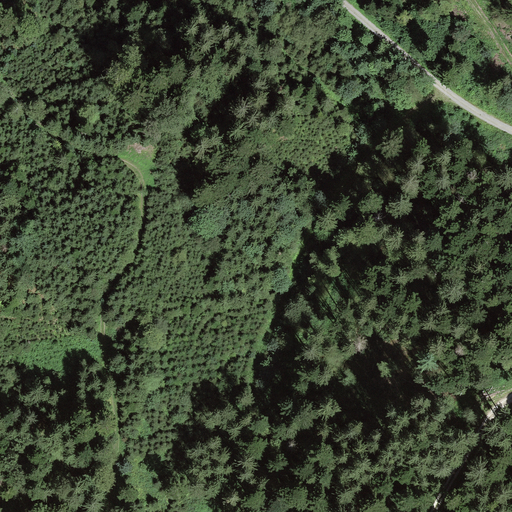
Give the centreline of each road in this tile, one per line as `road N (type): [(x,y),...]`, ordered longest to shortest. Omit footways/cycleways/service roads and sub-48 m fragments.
road 1 (track): [(105,511),(119,427),(102,310),(141,240),(142,179),(132,164),(61,141),(0,84)]
road 2 (track): [(336,0),(443,90),(511,128)]
road 3 (track): [(433,511),(487,416),(511,393)]
